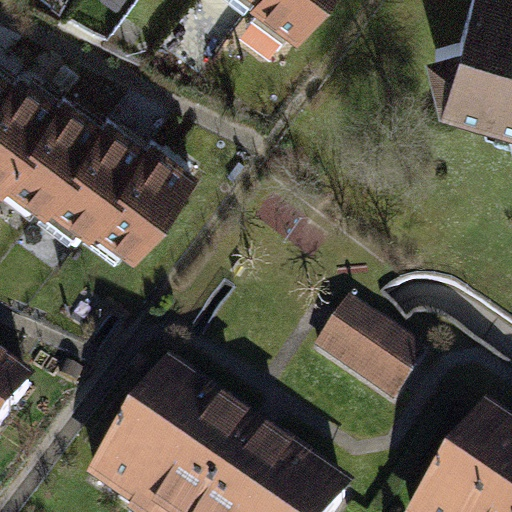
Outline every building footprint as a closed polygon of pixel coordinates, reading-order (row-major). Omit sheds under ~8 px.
[(259,0),(258,2),(304,35),(330,0),(259,0)] [(511,0),(480,0),(468,44),(437,48),(449,99),(511,117),(511,0)] [(0,187),(6,192),(13,182),(51,211),(55,207),(98,239),(104,232),(139,258),(208,167),(176,143),(157,129),(152,137),(114,108),(106,118),(84,101),(68,89),(63,95),(42,80),(24,66),(19,73),(0,58),(0,187)] [(434,353),(355,299),(318,353),(397,407),(434,353)] [(0,444),(42,388),(0,356),(0,444)] [(345,511),(356,497),(259,430),(176,373),(95,489),(128,511),(345,511)] [(511,511),(511,427),(495,416),(426,511),(511,511)]
